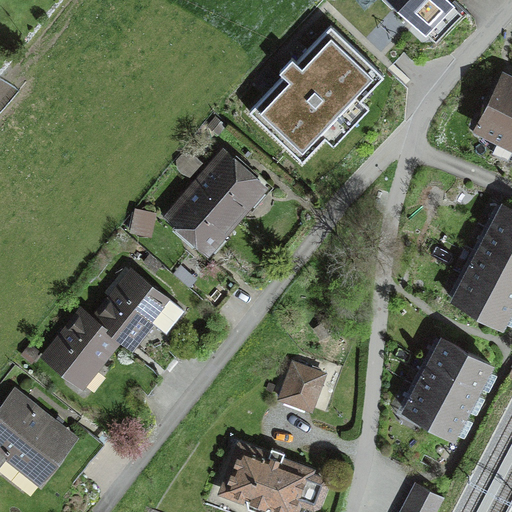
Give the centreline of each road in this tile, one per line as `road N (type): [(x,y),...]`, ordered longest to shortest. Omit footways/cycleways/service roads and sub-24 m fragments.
road 1 (residential): [(412,148),(367,184),(109,511)]
road 2 (residential): [(412,148),(382,327),(375,431),(354,511)]
road 3 (residential): [(511,7),(441,90),(412,148)]
